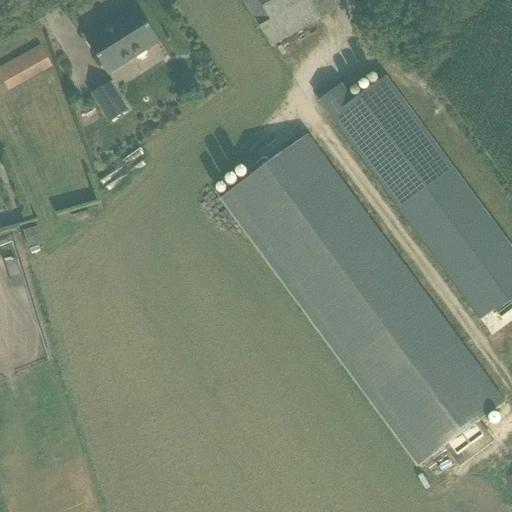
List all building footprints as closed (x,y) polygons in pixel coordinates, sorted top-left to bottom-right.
[(246,0),(244,1),(271,48),(335,10),(328,0),(246,0)] [(88,43),(108,75),(158,44),(138,12),(88,43)] [(0,71),(0,75),(8,90),(51,66),(41,48),(0,71)] [(341,85),(319,102),(331,119),(480,321),(494,311),(497,314),(494,315),(500,323),(511,314),(511,248),(387,78),(354,102),(341,85)] [(93,95),(110,122),(127,112),(109,85),(93,95)] [(221,199),(419,466),(505,403),(307,135),(221,199)] [(15,259),(6,262),(14,289),(23,287),(15,259)]
